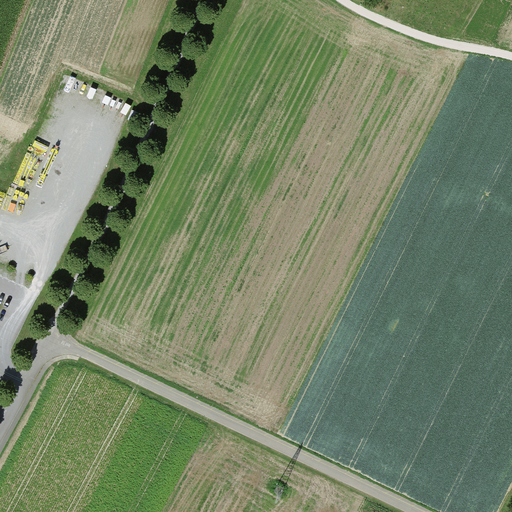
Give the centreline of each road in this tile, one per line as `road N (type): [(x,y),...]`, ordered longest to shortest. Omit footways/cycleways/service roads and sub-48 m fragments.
road 1 (residential): [(0,431),(48,337),(418,511)]
road 2 (track): [(48,337),(200,0)]
road 3 (track): [(338,0),(415,36),(511,57)]
